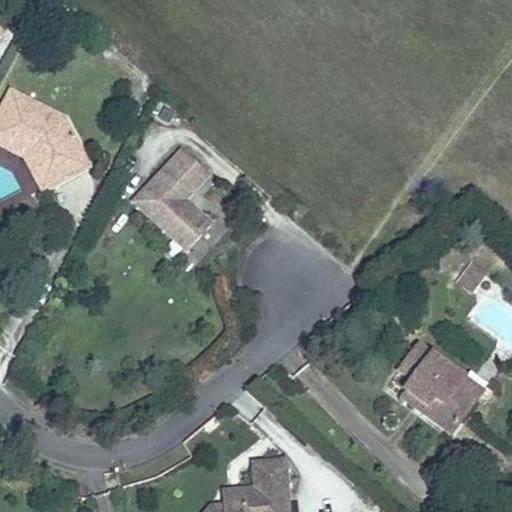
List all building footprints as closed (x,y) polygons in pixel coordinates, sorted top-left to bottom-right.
[(0,119),(37,141),(53,182),(87,169),(64,113),(13,86),(0,110),(0,119)] [(38,188),(53,182),(37,141),(0,119),(0,139),(22,150),(38,188)] [(142,205),(194,254),(217,230),(192,204),(210,183),(184,159),(142,205)] [(434,410),(427,419),(455,443),(477,417),(457,400),(465,388),(424,352),(402,377),(418,390),(416,394),(434,410)] [(457,400),(477,417),(486,406),(465,388),(457,400)] [(408,403),(427,419),(434,410),(416,394),(408,403)] [(286,511),(285,461),(254,462),(255,488),(222,489),(223,503),(211,503),(202,511),(286,511)]
